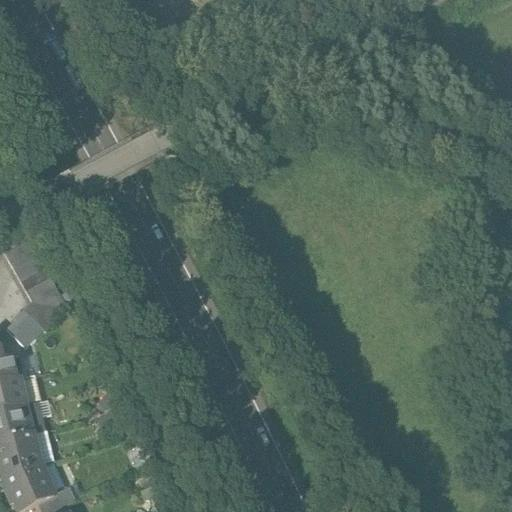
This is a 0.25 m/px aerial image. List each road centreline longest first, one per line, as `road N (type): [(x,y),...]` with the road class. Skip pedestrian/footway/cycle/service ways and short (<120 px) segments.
road 1 (primary): [(16,0),(137,209),(286,511)]
road 2 (track): [(430,0),(166,141)]
road 3 (unknown): [(291,72),(511,169)]
